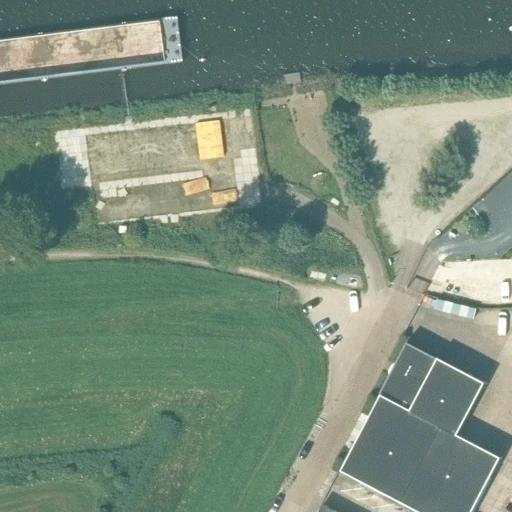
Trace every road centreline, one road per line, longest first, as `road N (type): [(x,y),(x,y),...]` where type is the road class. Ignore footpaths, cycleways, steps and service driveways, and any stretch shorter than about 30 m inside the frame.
road 1 (track): [(0,258),(200,260),(312,292)]
road 2 (unclassified): [(289,511),(393,307)]
road 3 (unknown): [(393,307),(466,340),(511,379)]
